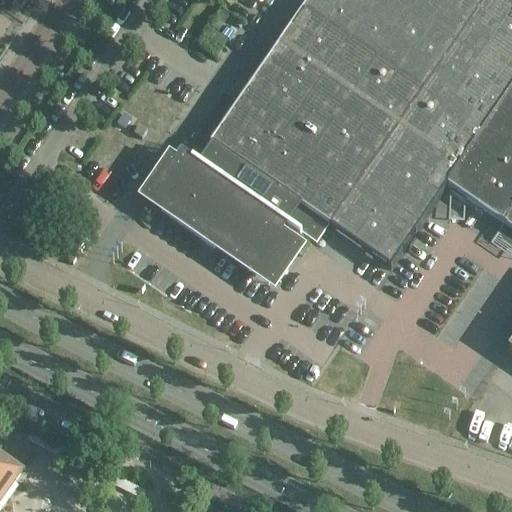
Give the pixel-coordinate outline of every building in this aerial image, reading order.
[(311,0),(301,15),(284,41),(463,165),(492,124),(504,105),(445,64),(351,0),(311,0)] [(351,0),(445,64),(488,0),(351,0)] [(511,0),(488,0),(445,64),(504,105),(492,124),(511,137),(511,0)] [(447,188),(463,165),(283,41),(211,146),(222,154),(207,174),(181,156),(148,204),(255,277),(287,230),(301,208),(390,270),(447,188)] [(463,165),(447,188),(505,228),(501,234),(503,242),(511,248),(511,137),(492,124),(463,165)] [(139,126),(134,134),(142,140),(148,132),(139,126)] [(0,511),(0,505),(23,474),(0,458),(0,511)]
